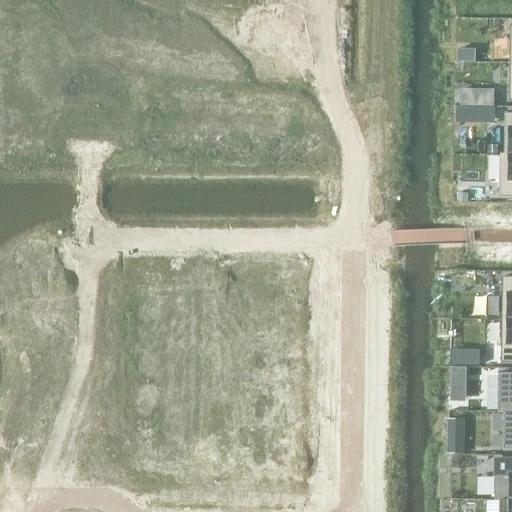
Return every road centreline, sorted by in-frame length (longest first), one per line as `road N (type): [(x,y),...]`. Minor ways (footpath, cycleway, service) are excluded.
road 1 (residential): [(350,155),(0,129)]
road 2 (residential): [(349,511),(352,251)]
